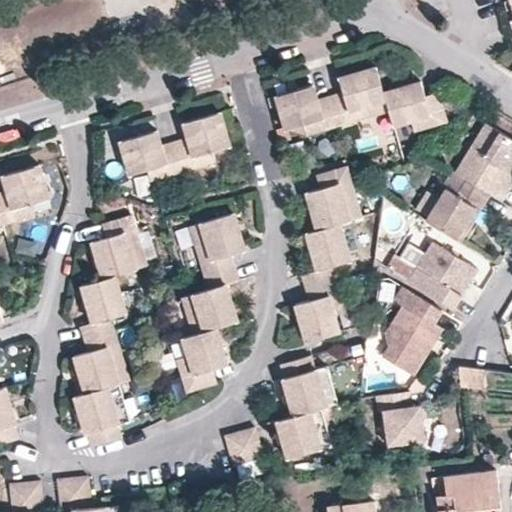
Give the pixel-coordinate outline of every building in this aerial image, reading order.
[(336,125),(386,111),(380,92),(372,68),(336,78),(341,92),(328,96),(336,125)] [(418,81),(380,92),(386,111),(391,125),(408,120),(412,131),(444,121),(435,91),(423,95),(418,81)] [(304,135),(336,125),(328,96),(315,99),(310,85),(274,95),(284,128),(300,124),(304,135)] [(173,141),(181,171),(214,161),(211,150),(228,146),(217,112),(182,122),(186,138),(173,141)] [(511,141),(485,125),(456,170),(465,176),(489,190),(505,200),(511,188),(511,185),(505,181),(511,169),(511,141)] [(156,131),(119,141),(129,174),(145,170),(149,180),(181,171),(173,141),(161,145),(156,131)] [(0,190),(0,222),(34,213),(30,202),(47,197),(37,164),(0,174),(4,189),(0,190)] [(303,191),(314,228),(337,221),(359,214),(345,164),(314,174),(318,186),(303,191)] [(426,217),(460,238),(472,219),(467,216),(475,203),(479,206),(489,190),(465,176),(456,191),(445,184),(426,217)] [(186,226),(201,275),(231,266),(227,255),(243,250),(230,213),(186,226)] [(76,324),(80,337),(110,328),(107,315),(127,309),(116,272),(144,264),(129,214),(99,222),(103,235),(88,240),(99,277),(82,282),(93,319),(76,324)] [(301,272),(305,287),(336,278),(332,264),(348,259),(337,221),(314,228),(303,231),(313,269),(301,272)] [(410,280),(455,307),(478,268),(434,242),(410,280)] [(178,317),(183,336),(207,329),(229,321),(219,286),(236,280),(231,266),(201,275),(205,289),(184,296),(189,313),(178,317)] [(295,302),(305,340),(339,330),(334,313),(345,309),(336,278),(305,287),(309,298),(295,302)] [(393,347),(385,359),(416,376),(427,358),(425,351),(432,349),(443,330),(435,324),(443,310),(403,286),(394,302),(403,307),(387,334),(393,347)] [(69,354),(80,391),(114,382),(109,364),(120,361),(110,328),(80,337),(83,347),(69,354)] [(168,359),(178,392),(208,384),(203,367),(217,364),(207,329),(183,336),(173,339),(178,356),(168,359)] [(281,378),(292,415),(319,407),(336,402),(325,365),(314,368),(310,356),(280,364),(283,377),(281,378)] [(458,365),(459,386),(484,388),(484,368),(458,365)] [(81,432),(87,446),(116,437),(112,424),(125,420),(114,382),(80,391),(68,396),(80,432),(81,432)] [(0,437),(14,433),(11,423),(0,383),(0,437)] [(377,412),(382,445),(426,440),(421,406),(411,407),(409,389),(381,393),(384,411),(377,412)] [(275,420),(286,457),(330,444),(319,407),(292,415),(275,420)] [(427,443),(441,441),(438,421),(424,423),(427,443)] [(253,426),(226,434),(235,463),(262,455),(253,426)] [(501,506),(496,470),(445,476),(447,494),(440,495),(441,507),(438,508),(438,511),(499,511),(499,508),(501,506)] [(64,508),(63,511),(110,511),(110,503),(79,505),(75,476),(46,479),(50,509),(64,508)] [(26,511),(37,511),(34,480),(5,483),(8,511),(26,511)] [(327,504),(327,511),(375,511),(374,499),(327,504)]
